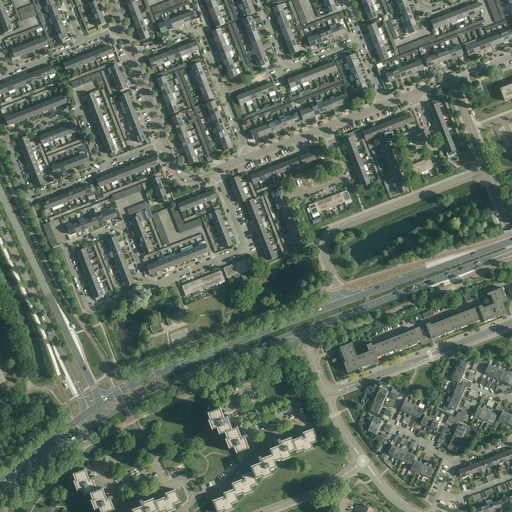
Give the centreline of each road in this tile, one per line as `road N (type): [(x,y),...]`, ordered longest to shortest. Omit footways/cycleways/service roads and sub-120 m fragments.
road 1 (secondary): [(342,303),(101,403)]
road 2 (residential): [(342,303),(324,255),(331,231),(487,171)]
road 3 (secondary): [(101,403),(0,190)]
road 4 (secondary): [(302,331),(511,251)]
road 5 (secondary): [(102,418),(171,381),(302,331)]
road 6 (secondary): [(0,221),(90,411)]
road 7 (residential): [(103,167),(78,110),(14,133),(8,143),(26,188),(37,193)]
road 8 (residential): [(329,391),(511,323)]
road 9 (residential): [(149,287),(242,247),(216,171)]
road 10 (secondary): [(511,242),(342,303)]
road 11 (residential): [(306,233),(297,198),(346,180),(326,127)]
road 12 (residential): [(249,157),(200,30)]
road 13 (secondary): [(0,497),(102,418)]
road 14 (residential): [(67,247),(89,307),(149,287)]
road 15 (residential): [(149,287),(122,226),(67,247)]
